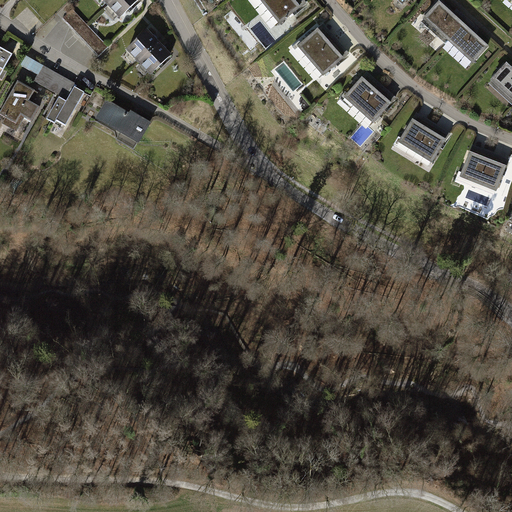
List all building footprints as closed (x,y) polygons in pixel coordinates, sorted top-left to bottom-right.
[(100,0),(119,19),(139,0),(100,0)] [(258,0),(283,31),(311,9),(303,0),(258,0)] [(443,5),(427,22),(473,65),(489,48),(443,5)] [(72,8),(62,18),(100,55),(109,46),(72,8)] [(300,49),(332,83),(358,58),(326,25),(300,49)] [(150,30),(127,52),(152,78),(175,55),(150,30)] [(0,75),(11,55),(0,48),(0,75)] [(27,59),(23,66),(38,74),(34,82),(61,97),(47,122),(55,126),(58,121),(67,126),(84,94),(75,90),(78,86),(27,59)] [(511,69),(509,67),(493,84),(511,101),(511,69)] [(348,100),(385,128),(406,100),(370,72),(348,100)] [(34,93),(17,83),(0,113),(0,124),(22,137),(38,108),(29,103),(34,93)] [(105,100),(93,121),(137,146),(150,125),(105,100)] [(396,142),(434,167),(454,137),(415,112),(396,142)] [(457,175),(501,191),(511,160),(511,157),(469,142),(457,175)]
